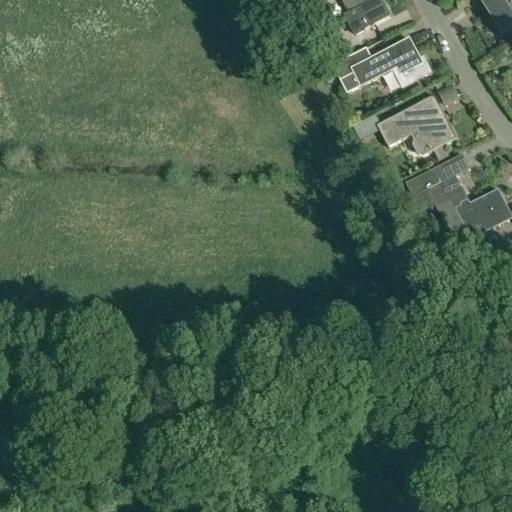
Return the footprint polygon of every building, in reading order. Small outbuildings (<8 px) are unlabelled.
[(309,0),(313,7),(325,0),(340,0),(349,17),(350,18),(346,20),(355,37),(359,35),(365,32),(391,19),(380,0),(309,0)] [(511,0),(488,0),(484,3),(505,36),(511,31),(511,0)] [(424,60),(420,62),(410,41),(372,61),(366,50),(332,68),(347,97),(393,73),(402,92),(415,85),(414,83),(431,74),(424,60)] [(419,160),(427,156),(456,141),(434,98),(377,128),(388,150),(412,137),(415,142),(412,148),(419,160)] [(376,117),(354,129),(361,143),(379,133),(376,128),(380,125),(376,117)] [(463,157),(406,186),(421,215),(435,208),(450,236),(464,228),(455,211),(461,208),(460,206),(468,202),(457,179),(471,172),(463,157)] [(464,228),(450,236),(459,254),(478,255),(478,256),(493,248),(486,235),(511,220),(511,216),(499,191),(471,206),(468,202),(460,206),(461,208),(455,211),(464,228)] [(447,245),(445,244),(438,254),(441,256),(450,261),(452,258),(456,251),(447,245)]
